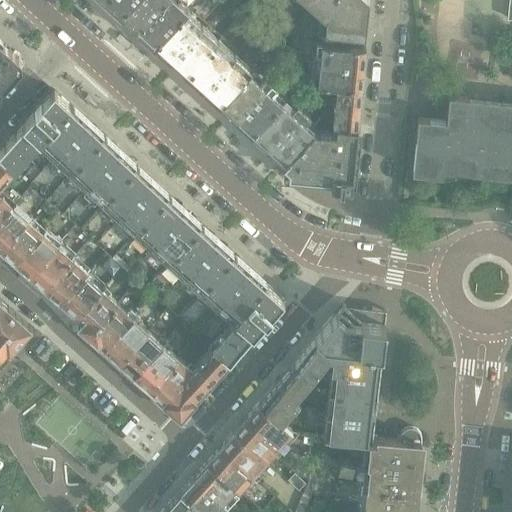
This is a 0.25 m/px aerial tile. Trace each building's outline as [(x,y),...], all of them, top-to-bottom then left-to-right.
[(134,0),(104,0),(105,0),(121,15),(134,0)] [(134,0),(121,15),(138,30),(165,0),(134,0)] [(187,7),(179,0),(165,0),(138,30),(154,45),(185,10),(187,7)] [(302,0),(324,20),(327,19),(325,34),(366,39),(370,1),(368,0),(302,0)] [(511,0),(509,0),(507,18),(511,18),(511,103),(504,103),(504,101),(502,101),(502,103),(486,101),(487,99),(485,99),(485,101),(469,99),(469,98),(450,95),(447,121),(418,118),(413,172),(443,176),(444,169),(446,169),(446,168),(477,172),(481,173),(481,172),(511,175),(511,176),(511,0)] [(165,57),(169,60),(201,24),(185,10),(154,45),(166,56),(165,57)] [(173,62),(186,74),(218,39),(201,24),(169,60),(172,63),(173,62)] [(198,87),(201,90),(234,54),(218,39),(186,74),(199,86),(198,87)] [(0,40),(0,62),(11,50),(0,40)] [(311,62),(363,68),(365,47),(365,45),(321,41),(320,54),(312,54),(311,62)] [(0,89),(21,67),(20,59),(11,50),(0,62),(0,89)] [(234,54),(201,90),(205,93),(206,92),(219,104),(249,71),(250,69),(234,54)] [(317,83),(329,84),(361,88),(363,68),(311,62),(311,71),(318,71),(317,83)] [(249,71),(219,104),(231,116),(230,116),(234,120),(271,80),(264,74),(259,80),(249,71)] [(271,80),(234,120),(237,123),(237,122),(251,134),(281,100),(272,92),(277,86),(271,80)] [(336,125),(356,127),(361,88),(329,84),(327,93),(335,94),(331,125),(336,126),(336,125)] [(0,157),(15,171),(22,163),(36,176),(51,159),(37,146),(72,106),(54,90),(22,125),(23,126),(0,151),(0,157)] [(291,109),(281,100),(251,134),(264,145),(263,146),(266,149),(303,110),(296,103),(291,109)] [(37,146),(51,159),(69,175),(104,135),(72,106),(37,146)] [(310,116),(303,110),(266,149),(270,152),(270,151),(284,164),(315,131),(305,122),(310,116)] [(336,125),(336,126),(335,133),(331,178),(330,183),(350,186),(356,127),(336,125)] [(335,133),(315,131),(284,164),(288,167),(287,172),(288,172),(288,174),(331,178),(335,133)] [(69,175),(102,205),(137,165),(104,135),(69,175)] [(0,157),(0,187),(15,171),(0,157)] [(170,195),(137,165),(102,205),(135,235),(170,195)] [(0,219),(12,206),(0,194),(0,219)] [(135,235),(167,264),(202,225),(170,195),(135,235)] [(0,219),(0,248),(0,249),(27,219),(12,206),(0,219)] [(0,249),(16,262),(42,232),(27,219),(0,249)] [(235,254),(202,225),(167,264),(200,293),(235,254)] [(16,262),(30,275),(57,246),(42,232),(16,262)] [(30,275),(46,289),(72,260),(57,246),(30,275)] [(235,254),(200,293),(233,323),(267,284),(235,254)] [(72,260),(46,289),(60,302),(85,274),(86,272),(72,260)] [(60,302),(77,317),(102,290),(85,274),(60,302)] [(212,346),(213,347),(229,362),(284,299),(267,284),(233,323),(212,346)] [(102,290),(77,317),(82,321),(78,325),(89,336),(118,304),(102,290)] [(0,355),(6,349),(9,351),(31,327),(0,298),(0,355)] [(132,317),(118,304),(89,336),(104,349),(132,317)] [(324,434),(367,438),(367,436),(371,436),(385,323),(361,320),(343,304),(334,315),(314,337),(295,360),(311,374),(329,355),(333,356),(324,434)] [(104,349),(119,362),(147,330),(132,317),(104,349)] [(119,362),(134,375),(162,344),(147,330),(119,362)] [(162,344),(134,375),(149,389),(177,357),(162,344)] [(213,347),(196,365),(213,380),(229,362),(213,347)] [(177,357),(149,389),(164,402),(192,371),(177,357)] [(290,366),(277,381),(293,396),(297,392),(298,393),(303,389),(301,387),(306,382),(305,381),(311,374),(295,360),(292,363),(292,362),(289,365),(290,366)] [(192,371),(164,402),(180,417),(213,380),(196,365),(192,371)] [(260,401),(278,419),(296,399),(293,396),(277,381),(260,401)] [(245,415),(278,445),(291,431),(278,419),(260,401),(252,410),(251,409),(245,415)] [(232,432),(265,460),(278,445),(245,415),(239,422),(240,423),(232,432)] [(367,438),(364,462),(369,462),(418,468),(421,442),(421,440),(421,438),(422,438),(421,437),(421,436),(421,434),(420,433),(419,432),(418,431),(418,430),(417,430),(416,429),(415,428),(414,428),(412,428),(411,428),(410,428),(409,428),(408,428),(407,428),(406,429),(405,429),(404,430),(403,431),(402,432),(401,433),(401,434),(401,435),(400,436),(400,437),(400,439),(371,436),(367,436),(367,438)] [(265,460),(232,432),(225,440),(224,439),(218,445),(252,475),(265,460)] [(213,453),(206,461),(238,490),(252,475),(218,445),(212,452),(213,453)] [(317,457),(311,470),(318,473),(324,458),(317,457)] [(206,461),(192,476),(231,511),(236,504),(231,499),(238,490),(206,461)] [(418,468),(369,462),(367,485),(416,490),(418,468)] [(328,464),(322,480),(330,481),(336,465),(328,464)] [(310,474),(306,485),(313,487),(318,473),(311,470),(310,474)] [(179,491),(202,511),(218,511),(219,511),(229,511),(231,511),(192,476),(186,482),(187,482),(179,491)] [(322,480),(316,495),(324,496),(330,481),(322,480)] [(302,493),(300,499),(307,502),(313,487),(306,485),(302,493)] [(367,485),(364,506),(414,511),(416,490),(367,485)] [(202,511),(179,491),(172,499),(171,499),(165,506),(172,511),(202,511)] [(294,511),(302,511),(307,502),(300,499),(294,511)]
